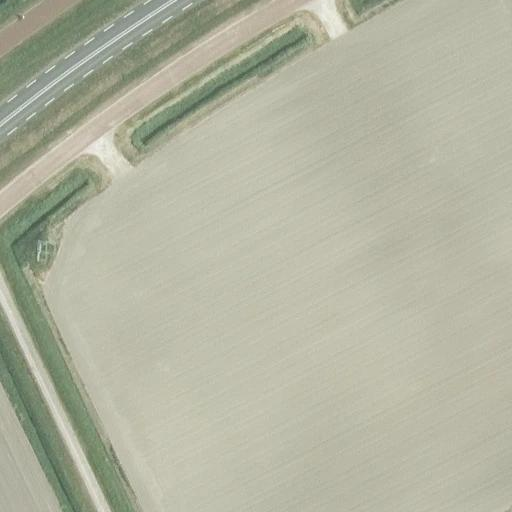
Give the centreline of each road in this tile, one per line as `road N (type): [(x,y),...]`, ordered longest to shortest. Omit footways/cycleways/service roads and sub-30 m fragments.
road 1 (unclassified): [(0,207),(92,131),(302,0)]
road 2 (primary): [(0,120),(171,0)]
